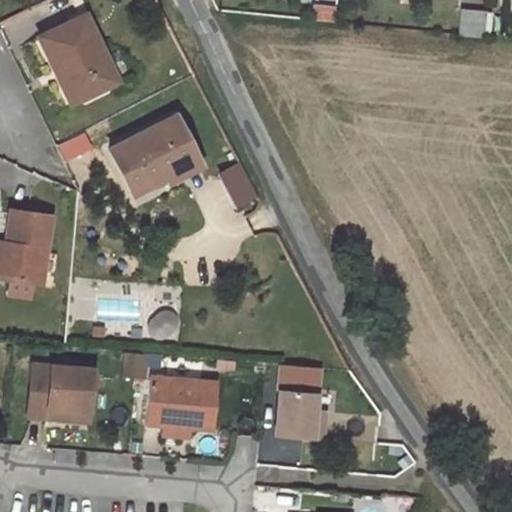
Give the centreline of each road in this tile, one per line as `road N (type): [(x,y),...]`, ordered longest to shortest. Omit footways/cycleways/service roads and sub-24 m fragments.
road 1 (unclassified): [(191,0),(362,345),(474,511)]
road 2 (residential): [(0,468),(240,494),(238,511)]
